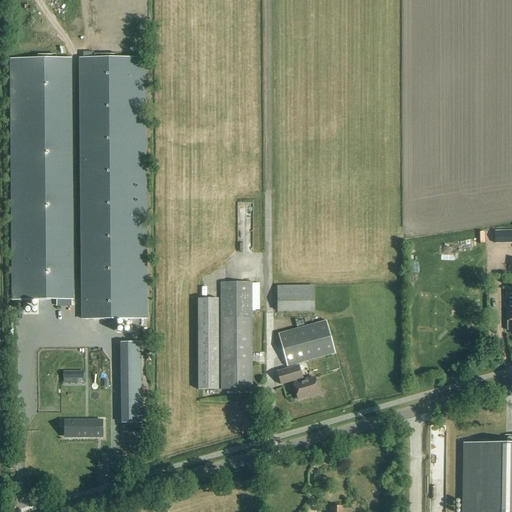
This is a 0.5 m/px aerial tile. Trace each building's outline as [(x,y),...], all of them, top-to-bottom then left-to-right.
[(80,60),(80,320),(146,320),(146,59),(118,59),(118,55),(94,55),(94,59),(83,59),(80,60)] [(8,60),(11,301),(56,301),(71,300),(69,60),(8,60)] [(511,232),(496,232),(496,243),(511,242),(511,232)] [(220,390),(251,390),(251,284),(220,284),(220,390)] [(314,312),(313,287),(277,287),(277,312),(314,312)] [(197,300),(197,390),(218,390),(217,300),(197,300)] [(335,355),(326,325),(325,321),(277,335),(286,368),(335,355)] [(141,343),(121,344),(122,424),(142,423),(141,343)] [(65,348),(65,360),(75,360),(75,347),(65,348)] [(93,354),(94,363),(102,362),(101,354),(93,354)] [(302,379),(298,366),(277,373),(280,385),(294,381),(295,384),(293,385),(298,400),(319,394),(314,378),(300,382),(299,380),(302,379)] [(64,424),(64,432),(69,432),(69,438),(102,438),(102,421),(69,421),(69,424),(64,424)] [(504,444),(463,444),(462,511),(511,511),(511,436),(504,436),(504,444)]
